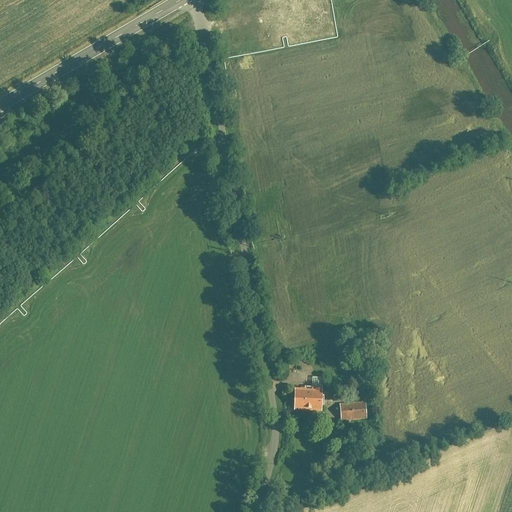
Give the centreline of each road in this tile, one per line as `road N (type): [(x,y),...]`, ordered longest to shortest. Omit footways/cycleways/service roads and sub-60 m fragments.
road 1 (unclassified): [(198,0),(274,416),(272,458),(255,511)]
road 2 (tertiary): [(0,107),(179,0)]
